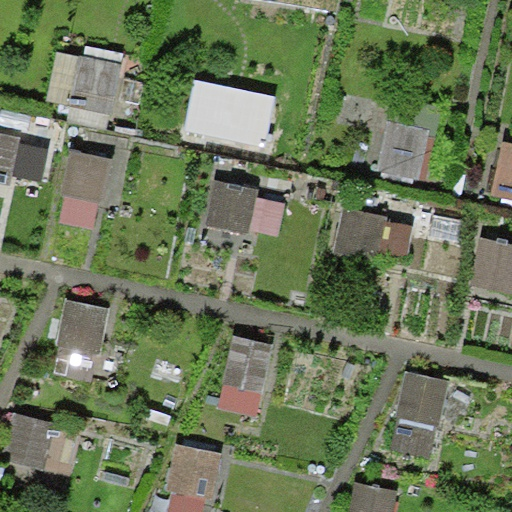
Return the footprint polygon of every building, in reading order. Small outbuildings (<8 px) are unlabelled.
[(56,47),(47,94),(113,106),(122,59),(56,47)] [(195,74),(185,126),(227,135),(238,82),(195,74)] [(390,91),(379,166),(430,174),(441,99),(390,91)] [(0,127),(0,175),(11,177),(18,131),(0,127)] [(511,136),(499,134),(486,188),(511,194),(511,136)] [(70,146),(61,190),(103,199),(112,154),(70,146)] [(214,177),(207,218),(250,226),(279,231),(284,199),(258,195),(259,185),(214,177)] [(342,205),(332,245),(375,255),(376,250),(405,257),(414,222),(342,205)] [(511,240),(481,234),(471,279),(511,287),(511,240)] [(107,304),(63,296),(56,338),(100,346),(107,304)] [(235,333),(227,374),(265,382),(273,341),(235,333)] [(408,367),(400,415),(435,421),(443,373),(408,367)] [(15,412),(8,455),(43,460),(49,417),(15,412)] [(175,440),(169,487),(212,492),(218,445),(175,440)] [(357,478),(350,511),(394,511),(400,485),(357,478)]
